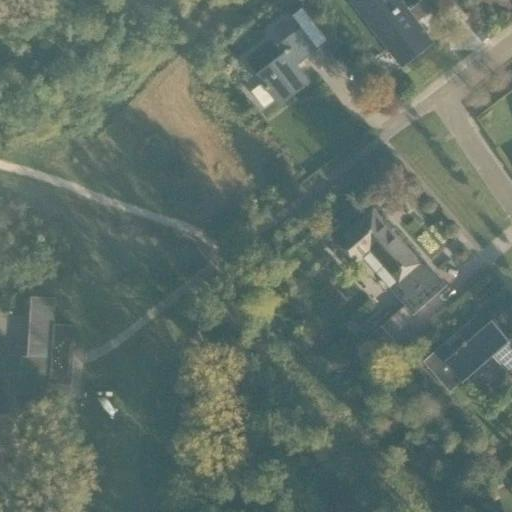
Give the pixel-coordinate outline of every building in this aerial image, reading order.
[(299,0),(291,0),(283,6),(291,16),(305,6),(299,0)] [(422,0),(410,10),(402,0),(355,0),(352,3),(390,52),(392,50),(404,65),(435,41),(419,21),(432,12),(438,19),(457,5),(453,0),(422,0)] [(263,83),(252,91),(264,107),(276,99),(281,105),(311,81),(299,65),(318,50),(301,28),(281,44),(287,52),(257,75),(263,83)] [(373,209),(334,244),(353,265),(363,257),(371,250),(399,282),(393,286),(416,312),(446,286),(445,285),(433,270),(431,272),(425,266),(427,264),(422,259),(419,262),(392,231),(396,227),(388,218),(384,222),(373,209)] [(20,356),(18,380),(49,382),(52,324),(54,298),(29,296),(29,305),(26,356),(20,356)] [(389,325),(405,343),(425,325),(409,307),(389,325)] [(485,325),(476,314),(457,332),(464,340),(463,342),(464,343),(454,352),(446,343),(423,362),(450,392),(493,354),(511,375),(511,341),(492,319),(485,325)] [(48,383),(57,384),(70,384),(73,325),(52,324),(49,382),(48,383)] [(364,341),(386,366),(403,350),(382,325),(364,341)] [(0,478),(9,479),(13,414),(0,413),(0,478)]
